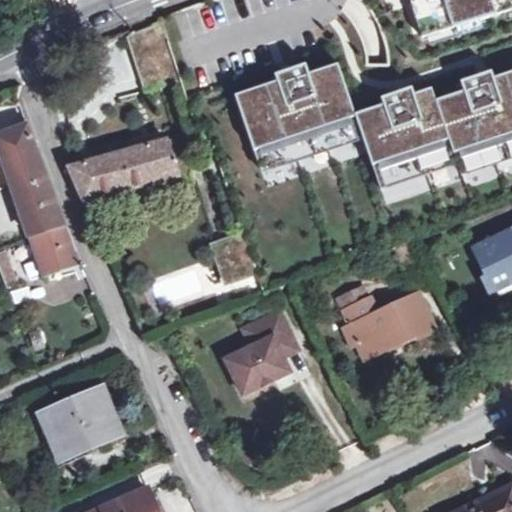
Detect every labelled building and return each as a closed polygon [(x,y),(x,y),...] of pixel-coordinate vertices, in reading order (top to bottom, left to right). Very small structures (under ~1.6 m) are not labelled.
[(440,0),(450,29),(493,15),(488,0),(440,0)] [(129,63),(119,38),(93,48),(104,73),(129,63)] [(274,85),(234,99),(251,151),(353,118),(335,68),(304,78),(301,68),(271,78),(274,85)] [(381,109),(353,118),(368,163),(445,138),(450,153),(511,132),(511,76),(489,84),(486,75),(457,85),(460,93),(433,102),(429,91),(409,98),(407,90),(378,100),(381,109)] [(0,142),(47,268),(83,254),(79,248),(30,118),(0,129),(0,142)] [(179,174),(167,132),(158,134),(159,141),(71,167),(85,201),(179,174)] [(360,144),(328,151),(330,162),(362,155),(360,144)] [(511,266),(511,229),(473,248),(488,278),(511,266)] [(0,253),(0,264),(9,288),(19,284),(7,251),(0,253)] [(83,254),(47,268),(51,278),(79,267),(82,276),(90,273),(83,254)] [(511,266),(488,278),(492,287),(511,277),(511,266)] [(414,333),(416,338),(428,331),(413,298),(379,313),(372,298),(339,315),(360,358),(388,345),(414,333)] [(224,363),(241,398),(287,375),(280,360),(277,355),(293,347),(276,314),(241,332),(249,350),(224,363)] [(414,333),(388,345),(390,350),(416,338),(414,333)] [(277,355),(280,360),(295,352),(293,347),(277,355)] [(90,442),(93,451),(125,436),(106,392),(48,418),(64,454),(90,442)] [(90,442),(64,454),(68,462),(93,451),(90,442)] [(511,511),(511,490),(511,488),(461,511),(511,511)] [(161,511),(152,492),(107,511),(161,511)]
